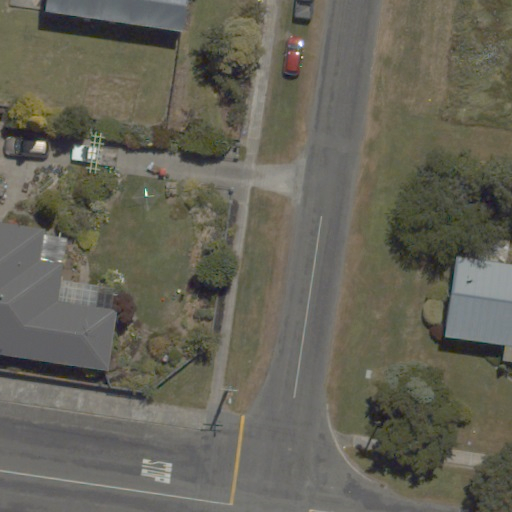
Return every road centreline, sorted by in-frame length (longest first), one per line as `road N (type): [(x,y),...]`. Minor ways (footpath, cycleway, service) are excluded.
road 1 (residential): [(277,508),(354,0)]
road 2 (residential): [(0,471),(277,508)]
